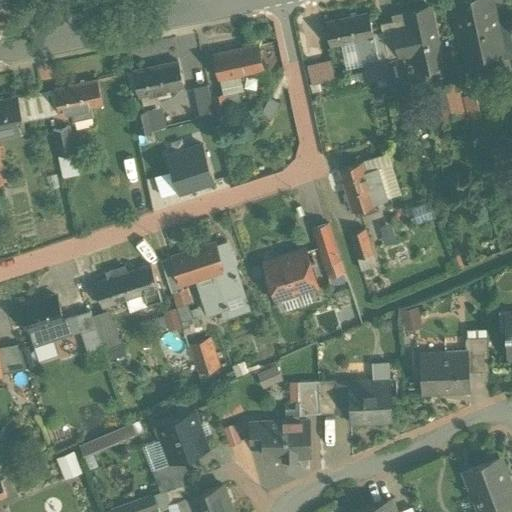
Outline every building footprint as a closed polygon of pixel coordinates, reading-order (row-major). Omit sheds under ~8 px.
[(491,0),(451,0),(464,56),(479,53),(479,51),(500,46),(500,48),(502,48),(496,22),(491,0)] [(429,5),(391,13),(392,19),(400,55),(413,52),(416,68),(441,63),(429,5)] [(368,11),(325,21),(330,45),(357,39),(361,61),(378,57),(368,11)] [(392,19),(380,22),(388,58),(400,55),(392,19)] [(511,55),(511,40),(508,19),(496,22),(502,48),(500,48),(502,58),(511,55)] [(257,44),(214,53),(219,78),(262,68),(257,44)] [(334,58),(310,64),(315,84),(339,78),(334,58)] [(177,60),(133,70),(139,95),(182,85),(183,86),(177,60)] [(97,78),(53,87),(59,112),(71,109),(73,119),(92,115),(90,105),(102,103),(97,78)] [(458,80),(432,86),(439,116),(465,111),(458,80)] [(207,84),(193,87),(200,119),(214,116),(207,84)] [(53,87),(42,90),(48,115),(59,112),(53,87)] [(42,90),(17,96),(23,121),(48,115),(42,90)] [(224,93),(213,95),(216,112),(228,109),(224,93)] [(17,96),(0,99),(0,134),(25,130),(23,121),(17,96)] [(162,107),(148,109),(152,130),(154,140),(168,137),(162,107)] [(148,109),(133,113),(137,133),(152,130),(148,109)] [(69,125),(52,129),(60,166),(77,163),(69,125)] [(167,156),(178,191),(214,179),(202,144),(167,156)] [(387,152),(362,160),(366,170),(375,167),(384,196),(400,191),(387,152)] [(362,160),(338,167),(352,210),(376,202),(375,202),(385,199),(384,196),(375,167),(366,170),(362,160)] [(428,200),(413,206),(419,222),(434,217),(428,200)] [(328,221),(313,226),(324,260),(339,256),(328,221)] [(376,263),(365,227),(350,231),(361,268),(376,263)] [(214,242),(172,256),(180,280),(213,269),(216,278),(214,281),(199,286),(208,313),(229,306),(226,297),(243,292),(226,240),(215,244),(214,242)] [(305,248),(265,261),(268,272),(266,277),(270,291),(275,293),(275,295),(316,282),(305,248)] [(180,280),(172,256),(161,260),(171,291),(183,287),(180,280)] [(339,256),(324,260),(328,275),(344,270),(339,256)] [(150,263),(127,270),(125,265),(106,271),(108,277),(94,281),(102,304),(143,291),(147,303),(162,298),(150,263)] [(316,282),(275,295),(280,310),(315,299),(316,282)] [(56,293),(22,304),(34,343),(73,331),(68,315),(63,316),(56,293)] [(90,308),(75,313),(88,351),(103,346),(90,308)] [(487,335),(465,337),(466,350),(466,354),(468,354),(468,370),(488,369),(487,335)] [(209,337),(191,344),(200,370),(218,364),(209,337)] [(0,344),(0,371),(25,366),(17,341),(0,344)] [(466,350),(420,353),(422,392),(469,389),(468,370),(468,354),(466,354),(466,350)] [(388,362),(372,363),(372,379),(335,381),(337,411),(349,411),(350,423),(391,420),(388,362)] [(317,379),(303,380),(305,413),(319,412),(317,379)] [(335,381),(335,379),(317,379),(319,412),(337,411),(335,381)] [(221,398),(225,416),(246,411),(242,393),(221,398)] [(194,408),(155,423),(170,462),(180,458),(209,447),(194,408)] [(298,418),(251,420),(252,438),(264,437),(265,456),(309,454),(306,418),(305,418),(298,418)] [(129,422),(76,444),(81,455),(134,433),(129,422)] [(228,424),(232,444),(244,441),(240,422),(228,424)] [(59,457),(68,479),(85,472),(77,450),(59,457)] [(511,489),(499,456),(464,469),(479,511),(492,511),(497,510),(511,504),(511,489)] [(161,491),(165,490),(189,481),(180,458),(170,462),(152,469),(161,491)] [(189,481),(165,490),(170,505),(190,498),(190,497),(202,493),(196,478),(189,481)] [(202,493),(190,497),(190,498),(194,511),(233,511),(223,485),(202,493)] [(153,494),(107,511),(144,511),(157,507),(153,494)] [(194,511),(190,498),(170,505),(172,511),(194,511)] [(396,511),(391,498),(352,511),(396,511)]
